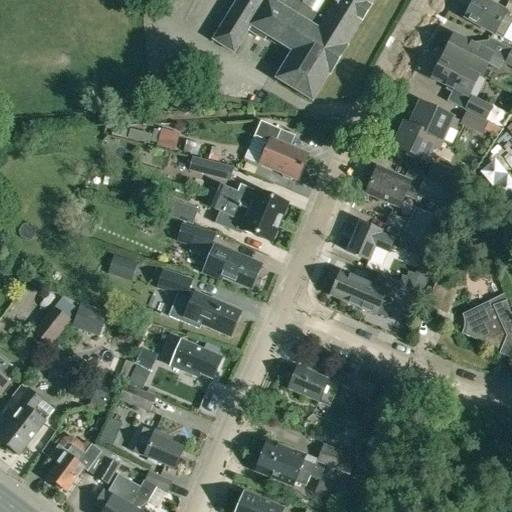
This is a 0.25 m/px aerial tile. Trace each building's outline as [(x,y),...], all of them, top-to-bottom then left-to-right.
[(275,80),(312,102),(328,76),(329,76),(346,48),(361,23),(362,23),(370,10),(369,9),(374,0),(237,0),(212,42),(233,54),(246,32),(262,42),(264,39),(265,37),(291,53),(275,80)] [(481,0),(475,0),(465,19),(493,35),(494,35),(502,40),(511,22),(511,19),(504,15),(505,13),(481,0)] [(454,36),(443,58),(478,77),(481,78),(488,65),(498,70),(501,65),(503,61),(470,44),(454,36)] [(467,98),(478,77),(443,58),(432,80),(467,98)] [(473,99),(466,113),(488,124),(495,110),(473,99)] [(409,127),(442,142),(448,128),(453,131),(458,122),(452,119),(419,104),(409,127)] [(488,124),(466,113),(460,125),(482,136),(488,124)] [(270,141),(259,166),(281,175),(282,178),(289,181),(292,180),(296,182),(307,156),(284,146),(289,135),(266,125),(261,137),(270,141)] [(438,151),(442,142),(409,127),(403,125),(393,148),(426,163),(432,149),(438,151)] [(180,135),(162,130),(157,147),(175,152),(180,135)] [(207,163),(204,176),(229,183),(232,170),(207,163)] [(432,164),(426,176),(448,185),(454,173),(432,164)] [(408,171),(404,180),(376,169),(365,195),(398,209),(409,183),(421,187),(417,197),(434,205),(447,210),(455,191),(408,171)] [(229,191),(225,202),(278,224),(286,205),(256,193),(253,201),(229,191)] [(278,224),(225,202),(220,213),(243,223),(240,231),(270,243),(278,224)] [(185,206),(180,220),(192,224),(197,210),(185,206)] [(70,232),(90,240),(99,218),(78,211),(70,232)] [(423,214),(417,226),(397,217),(396,219),(390,217),(386,226),(402,233),(423,242),(425,243),(436,220),(423,214)] [(189,253),(208,261),(224,268),(220,277),(250,289),(260,267),(230,255),(229,256),(213,249),(213,251),(212,251),(217,234),(208,232),(183,224),(178,241),(192,245),(189,253)] [(369,262),(374,248),(388,254),(393,242),(379,236),(380,234),(359,225),(347,253),(369,262)] [(416,258),(423,242),(402,233),(396,249),(416,258)] [(114,257),(108,276),(132,284),(138,265),(114,257)] [(511,352),(511,314),(509,315),(507,305),(494,259),(493,260),(505,303),(493,307),(491,303),(492,302),(492,301),(464,315),(468,325),(464,335),(442,325),(442,326),(508,355),(507,358),(507,359),(508,357),(511,352)] [(177,297),(168,318),(180,323),(199,331),(201,327),(229,339),(240,314),(238,313),(239,310),(225,304),(224,307),(195,295),(194,296),(187,293),(191,282),(162,272),(157,290),(177,297)] [(349,305),(371,314),(375,316),(384,294),(370,288),(370,287),(341,274),(331,297),(349,305)] [(378,275),(373,286),(405,300),(409,289),(378,275)] [(70,320),(69,319),(76,309),(62,299),(55,308),(53,307),(32,333),(50,347),(70,320)] [(81,303),(73,325),(101,335),(109,314),(81,303)] [(179,345),(170,366),(181,371),(181,373),(196,380),(198,376),(212,381),(221,359),(191,347),(190,349),(179,345)] [(135,368),(129,383),(141,389),(148,374),(135,368)] [(298,369),(289,392),(328,410),(338,387),(298,369)] [(355,382),(350,395),(368,403),(374,390),(355,382)] [(85,405),(106,415),(117,393),(96,383),(85,405)] [(125,385),(119,400),(148,412),(155,398),(125,385)] [(53,412),(40,402),(28,392),(0,427),(0,443),(7,449),(7,451),(8,453),(12,456),(15,455),(17,457),(44,423),(53,412)] [(345,417),(341,427),(363,437),(367,426),(345,417)] [(143,429),(137,444),(148,449),(144,458),(173,471),(182,449),(168,443),(170,439),(155,433),(154,434),(143,429)] [(261,458),(305,476),(315,481),(320,470),(302,463),(304,457),(267,442),(261,458)] [(47,459),(53,464),(55,465),(46,478),(57,487),(56,490),(60,492),(63,491),(65,493),(83,470),(87,472),(101,453),(91,445),(90,446),(83,455),(70,445),(65,447),(62,451),(56,447),(47,459)] [(324,446),(319,458),(340,467),(338,471),(349,475),(355,460),(324,446)] [(117,467),(123,458),(104,450),(101,453),(87,472),(95,477),(105,459),(117,467)] [(301,486),(305,476),(261,458),(254,474),(291,489),(293,485),(293,483),(298,485),(301,486)] [(105,459),(94,478),(106,485),(117,467),(105,459)] [(143,484),(131,504),(126,511),(141,511),(155,489),(166,494),(171,483),(149,474),(144,485),(143,484)] [(342,490),(320,481),(314,497),(336,506),(342,490)] [(126,511),(131,504),(122,498),(120,502),(107,495),(103,492),(93,508),(99,511),(126,511)] [(281,511),(244,497),(237,511),(281,511)]
